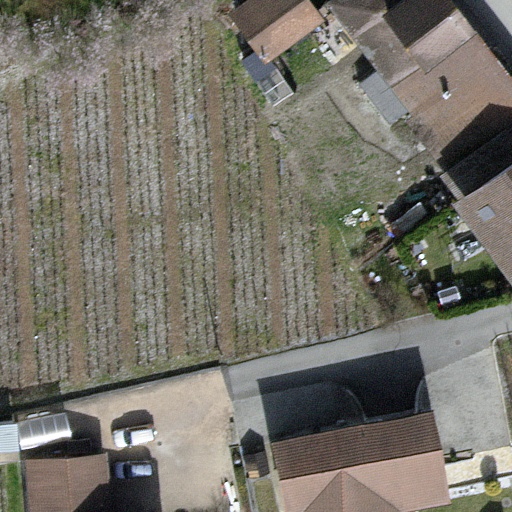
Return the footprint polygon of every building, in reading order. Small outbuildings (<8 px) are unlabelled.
[(301,0),(246,0),(227,14),(267,60),(320,25),(301,0)] [(511,77),(443,0),(325,0),(323,2),(461,195),(511,160),(511,77)] [(511,160),(461,195),(511,264),(511,160)] [(443,419),(269,441),(286,511),(409,511),(460,509),(443,419)] [(105,511),(106,455),(25,461),(32,511),(105,511)]
